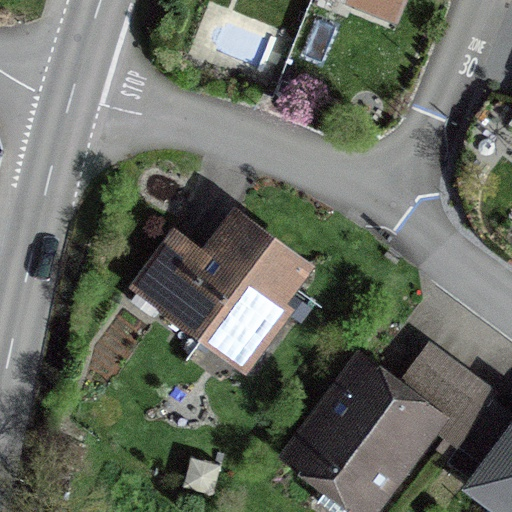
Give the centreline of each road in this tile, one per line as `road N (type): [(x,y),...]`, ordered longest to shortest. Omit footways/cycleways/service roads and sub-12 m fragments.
road 1 (residential): [(70,99),(242,144),(392,204)]
road 2 (secondary): [(0,390),(70,99)]
road 3 (residential): [(392,204),(476,0)]
road 4 (residential): [(392,204),(511,292)]
